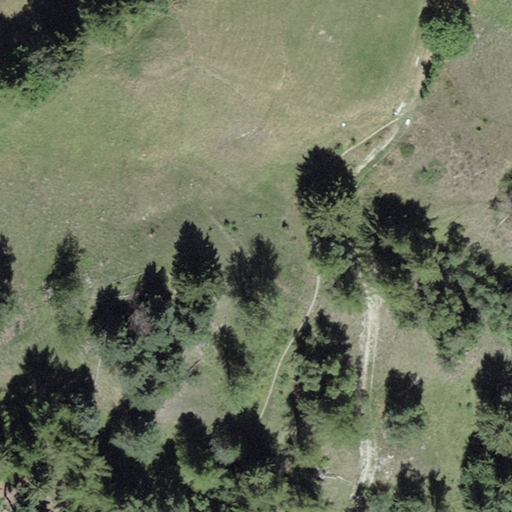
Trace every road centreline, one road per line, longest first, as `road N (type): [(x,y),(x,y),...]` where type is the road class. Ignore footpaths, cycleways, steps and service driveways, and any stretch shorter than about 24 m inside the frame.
road 1 (track): [(363,166),(357,222),(371,295),(357,511)]
road 2 (track): [(450,0),(399,136),(363,166)]
